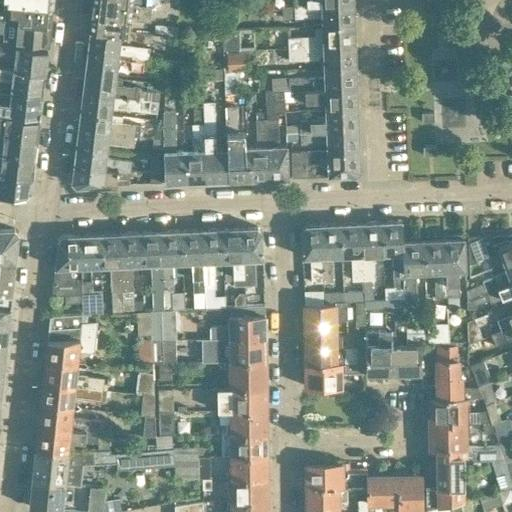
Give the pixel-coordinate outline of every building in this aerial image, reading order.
[(0,0),(0,19),(50,24),(52,6),(19,3),(4,2),(4,0),(0,0)] [(93,0),(90,29),(123,33),(130,33),(131,20),(150,22),(152,4),(146,4),(146,0),(93,0)] [(354,2),(294,5),(282,5),(283,16),(295,16),(322,15),(323,23),(354,22),(354,2)] [(0,32),(2,32),(1,39),(17,41),(49,43),(50,24),(0,19),(0,32)] [(323,27),(315,28),(315,36),(296,36),(288,37),(288,48),(296,47),(355,45),(355,38),(355,27),(354,26),(354,22),(323,23),(323,27)] [(90,29),(88,46),(91,47),(91,51),(145,58),(150,58),(151,47),(122,44),(123,33),(90,29)] [(223,30),(223,51),(238,50),(238,29),(223,30)] [(0,42),(0,56),(8,58),(11,55),(15,56),(14,68),(14,69),(45,73),(48,50),(16,45),(0,42)] [(355,45),(296,47),(288,48),(289,60),(297,60),(324,59),(324,65),(356,64),(356,63),(356,53),(355,45)] [(224,72),(238,71),(249,70),(249,50),(226,51),(227,71),(224,71),(224,72)] [(87,57),(86,70),(118,74),(119,67),(144,70),(145,58),(91,51),(90,56),(87,57)] [(288,91),(298,90),(357,87),(356,74),(356,69),(356,68),(356,64),(324,65),(325,69),(325,76),(288,78),(288,91)] [(0,66),(0,78),(12,80),(11,89),(43,93),(45,73),(14,69),(14,68),(0,66)] [(222,67),(208,67),(209,79),(222,78),(222,67)] [(85,73),(84,86),(87,87),(86,92),(140,98),(158,101),(159,92),(141,90),(141,87),(117,84),(118,77),(118,74),(86,70),(85,73)] [(239,92),(238,71),(224,72),(225,93),(239,92)] [(358,110),(357,87),(298,90),(298,101),(326,100),(326,112),(358,110)] [(0,111),(40,116),(43,93),(11,89),(11,93),(0,91),(0,111)] [(266,110),(266,118),(269,177),(288,176),(287,143),(279,144),(278,117),(277,112),(286,112),(283,89),(265,90),(266,110)] [(82,97),(81,110),(113,114),(114,107),(157,112),(158,101),(140,98),(86,92),(86,96),(82,97)] [(205,180),(228,179),(227,148),(218,148),(216,101),(203,101),(203,107),(204,124),(205,180)] [(225,105),(227,148),(228,179),(247,178),(251,178),(249,145),(246,146),(239,146),(237,104),(225,105)] [(203,107),(193,108),(194,124),(204,124),(203,107)] [(81,110),(79,123),(82,124),(82,129),(135,135),(139,136),(140,124),(124,122),(112,120),(113,114),(81,110)] [(163,126),(163,138),(164,148),(165,181),(188,180),(186,150),(176,150),(175,110),(163,110),(163,126)] [(286,132),(299,132),(359,129),(358,110),(326,112),(327,119),(299,120),(299,124),(285,124),(286,132)] [(434,120),(434,111),(422,112),(422,114),(422,118),(422,121),(434,120)] [(0,130),(4,130),(3,138),(37,141),(39,120),(0,115),(0,130)] [(251,178),(269,177),(266,118),(256,118),(255,118),(256,145),(249,145),(251,178)] [(193,150),(186,150),(188,180),(205,180),(204,124),(194,124),(192,124),(193,150)] [(154,127),(153,137),(163,138),(163,128),(154,127)] [(78,133),(76,147),(108,151),(109,144),(134,147),(135,135),(82,129),(81,133),(78,133)] [(359,148),(359,129),(299,132),(286,132),(286,140),(300,140),(300,144),(327,142),(328,150),(320,150),(359,148)] [(153,137),(152,147),(164,148),(163,138),(153,137)] [(0,144),(0,156),(35,161),(37,141),(3,138),(2,145),(0,144)] [(428,154),(432,154),(437,154),(436,145),(436,144),(435,145),(423,145),(424,154),(428,154)] [(76,147),(74,165),(130,172),(132,160),(108,157),(108,151),(76,147)] [(360,168),(359,148),(320,150),(320,162),(309,162),(309,150),(291,150),(292,176),(356,173),(360,168)] [(0,175),(33,179),(35,161),(0,156),(0,175)] [(152,156),(150,171),(161,173),(160,157),(152,156)] [(74,165),(72,181),(77,185),(129,183),(130,172),(74,165)] [(31,191),(33,179),(0,175),(0,197),(26,196),(31,191)] [(402,219),(384,220),(386,254),(393,254),(394,286),(405,286),(403,239),(402,219)] [(364,279),(364,290),(364,300),(374,299),(374,287),(371,287),(371,280),(374,280),(372,254),(386,254),(384,220),(362,221),(364,279)] [(353,280),(364,279),(362,221),(343,222),(344,256),(352,255),(353,280)] [(344,256),(343,222),(320,223),(323,281),(333,280),(332,256),(344,256)] [(312,282),(323,281),(320,223),(306,223),(301,228),(302,256),(311,255),(312,282)] [(257,225),(241,226),(244,284),(256,284),(255,258),(263,257),(261,230),(257,225)] [(241,226),(222,227),(223,259),(232,259),(233,285),(244,284),(241,226)] [(222,227),(201,228),(206,302),(206,305),(216,305),(215,285),(214,285),(213,259),(223,259),(222,227)] [(0,301),(11,302),(12,294),(19,233),(14,228),(0,228),(0,261),(3,262),(1,272),(0,272),(0,301)] [(201,228),(183,229),(185,261),(192,260),(194,300),(196,302),(206,302),(201,228)] [(183,229),(160,230),(164,306),(174,306),(172,261),(185,261),(183,229)] [(142,230),(119,231),(123,309),(133,309),(133,300),(132,263),(144,262),(142,230)] [(160,230),(142,230),(144,262),(151,262),(153,309),(164,309),(164,306),(160,230)] [(113,310),(123,309),(119,231),(98,232),(100,264),(110,264),(113,310)] [(79,233),(81,293),(82,305),(92,305),(90,265),(100,264),(98,232),(79,233)] [(58,238),(52,294),(65,293),(81,293),(79,233),(63,234),(58,238)] [(464,236),(464,233),(454,234),(451,237),(445,237),(448,295),(448,303),(448,309),(460,309),(458,269),(466,269),(464,236)] [(469,261),(489,254),(500,250),(505,263),(511,260),(511,234),(468,236),(469,261)] [(405,286),(405,298),(405,305),(416,304),(416,296),(417,296),(416,270),(427,270),(426,235),(425,235),(425,238),(422,238),(421,235),(412,236),(409,239),(403,239),(405,286)] [(435,295),(448,295),(445,237),(439,238),(435,235),(426,235),(427,270),(434,270),(435,295)] [(484,283),(466,289),(466,299),(511,281),(511,260),(505,263),(507,269),(483,278),(484,283)] [(511,281),(466,299),(467,308),(490,299),(492,302),(511,294),(511,281)] [(256,291),(245,291),(245,304),(265,303),(264,290),(256,291)] [(364,290),(343,291),(344,301),(347,301),(364,300),(364,290)] [(235,296),(235,298),(235,304),(245,304),(245,291),(240,292),(238,293),(235,296)] [(323,292),(324,302),(344,301),(343,291),(323,292)] [(448,303),(448,295),(435,295),(436,304),(448,303)] [(143,299),(133,300),(133,309),(144,308),(143,299)] [(324,302),(305,303),(305,333),(335,333),(335,319),(348,319),(347,301),(344,301),(324,302)] [(230,324),(211,325),(211,336),(225,336),(265,335),(265,314),(265,303),(245,304),(235,304),(229,304),(230,324)] [(0,306),(0,324),(9,326),(10,308),(0,306)] [(139,333),(153,332),(152,310),(152,309),(138,309),(139,333)] [(161,310),(152,310),(153,332),(153,337),(162,337),(161,323),(161,310)] [(50,316),(47,340),(80,338),(81,320),(82,313),(50,316)] [(511,313),(498,319),(502,330),(511,325),(511,313)] [(475,317),(467,320),(468,339),(468,343),(483,337),(475,317)] [(45,359),(45,361),(77,365),(77,362),(79,352),(94,354),(98,319),(81,320),(80,338),(47,340),(45,359)] [(395,329),(393,329),(394,370),(420,370),(420,371),(422,371),(421,342),(406,342),(405,320),(395,320),(395,329)] [(0,344),(7,345),(9,326),(0,324),(0,344)] [(356,324),(356,332),(364,332),(364,324),(356,324)] [(366,372),(367,372),(367,371),(394,370),(393,329),(365,330),(365,324),(364,324),(364,332),(364,372),(366,372)] [(511,325),(502,330),(491,334),(495,345),(507,341),(511,338),(511,325)] [(428,341),(450,340),(449,327),(427,328),(428,341)] [(427,328),(407,329),(407,341),(428,341),(427,328)] [(364,332),(356,332),(356,362),(364,362),(364,332)] [(335,335),(335,333),(305,333),(305,363),(345,362),(344,346),(341,346),(341,335),(335,335)] [(202,361),(230,360),(265,360),(265,335),(225,336),(211,336),(202,336),(202,361)] [(153,337),(154,361),(163,361),(162,337),(153,337)] [(457,365),(457,344),(447,344),(437,344),(437,358),(438,397),(463,396),(463,382),(460,382),(460,365),(457,365)] [(266,386),(265,360),(230,360),(230,373),(226,373),(226,383),(231,383),(231,387),(266,386)] [(484,360),(470,366),(477,384),(489,380),(491,379),(484,360)] [(77,366),(77,365),(45,361),(45,363),(43,384),(107,390),(108,382),(103,382),(103,379),(76,376),(77,366)] [(345,371),(345,362),(305,363),(306,386),(341,385),(341,371),(345,371)] [(345,371),(345,372),(364,372),(364,362),(356,362),(345,362),(345,371)] [(170,363),(159,363),(159,380),(170,380),(170,363)] [(152,373),(137,372),(135,393),(141,394),(153,395),(152,373)] [(497,398),(489,380),(477,384),(484,403),(492,400),(497,398)] [(41,401),(40,405),(73,408),(74,398),(106,401),(107,390),(43,384),(41,401)] [(218,409),(231,409),(266,408),(266,386),(231,387),(217,387),(218,409)] [(157,388),(158,410),(173,410),(172,388),(157,388)] [(153,395),(141,394),(139,415),(143,416),(154,417),(153,395)] [(463,396),(438,397),(430,397),(430,420),(430,422),(468,421),(468,411),(467,411),(467,403),(463,403),(463,396)] [(499,420),(492,400),(484,403),(487,410),(492,423),(499,420)] [(40,405),(38,427),(98,433),(99,433),(102,434),(104,420),(72,417),(73,408),(40,405)] [(231,409),(218,409),(218,423),(225,423),(225,432),(266,431),(266,408),(231,409)] [(171,433),(173,433),(173,410),(158,410),(159,433),(171,433)] [(487,410),(479,412),(479,423),(484,423),(492,423),(487,410)] [(155,436),(154,417),(143,416),(142,436),(155,436)] [(492,423),(496,433),(499,443),(511,439),(511,438),(511,424),(509,416),(499,420),(492,423)] [(430,424),(430,447),(438,447),(447,447),(467,446),(467,431),(468,431),(468,421),(430,422),(430,424)] [(492,423),(484,423),(484,434),(496,433),(492,423)] [(38,427),(36,449),(68,452),(69,442),(69,440),(98,443),(99,433),(98,433),(38,427)] [(225,432),(221,432),(221,454),(229,454),(267,453),(266,431),(225,432)] [(172,447),(171,433),(159,433),(159,435),(157,435),(157,444),(157,449),(172,447)] [(511,440),(511,439),(499,443),(500,445),(507,463),(511,460),(511,440)] [(175,479),(198,478),(198,456),(198,445),(117,454),(117,464),(118,469),(174,465),(175,479)] [(439,484),(430,484),(430,508),(445,505),(464,500),(463,471),(472,471),(472,465),(491,464),(493,471),(508,465),(507,463),(500,445),(467,446),(447,447),(438,447),(438,460),(439,484)] [(33,478),(32,482),(64,485),(80,486),(82,465),(117,464),(117,454),(111,454),(111,451),(68,452),(36,449),(35,455),(33,478)] [(229,466),(225,466),(225,477),(267,476),(267,453),(229,454),(229,466)] [(210,456),(198,456),(198,478),(202,477),(210,477),(210,456)] [(367,484),(367,475),(367,467),(349,467),(349,461),(307,462),(307,485),(347,485),(367,484)] [(367,475),(367,484),(367,499),(367,501),(388,501),(388,510),(399,510),(399,474),(367,475)] [(399,510),(399,511),(422,511),(422,484),(422,474),(399,474),(399,510)] [(267,476),(225,477),(225,486),(229,486),(229,498),(267,498),(267,476)] [(210,477),(202,477),(202,489),(211,488),(211,477),(210,477)] [(64,485),(32,482),(30,506),(34,506),(62,509),(63,498),(72,498),(73,488),(64,487),(64,485)] [(347,485),(307,485),(307,511),(337,511),(338,502),(347,502),(347,485)] [(87,511),(102,511),(105,487),(96,488),(90,487),(87,511)] [(498,492),(480,496),(484,509),(502,504),(498,492)] [(229,498),(226,498),(226,508),(230,508),(229,511),(267,511),(267,498),(229,498)] [(175,504),(174,511),(205,511),(205,499),(203,499),(175,504)] [(367,499),(358,499),(358,511),(367,511),(367,501),(367,499)] [(464,500),(445,505),(446,511),(465,511),(464,508),(464,505),(464,500)]
